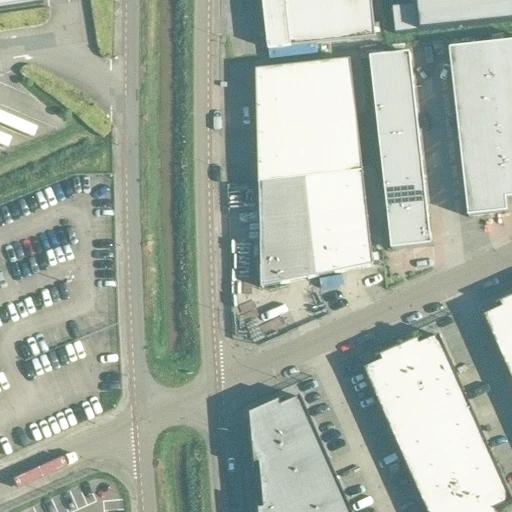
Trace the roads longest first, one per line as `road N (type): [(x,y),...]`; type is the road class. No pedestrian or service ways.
road 1 (unclassified): [(131,0),(142,422)]
road 2 (unclassified): [(210,391),(202,0)]
road 3 (unclassified): [(210,391),(511,257)]
road 4 (unclassified): [(0,485),(142,422)]
road 5 (unknown): [(131,179),(0,232)]
road 6 (unclassified): [(220,511),(210,391)]
